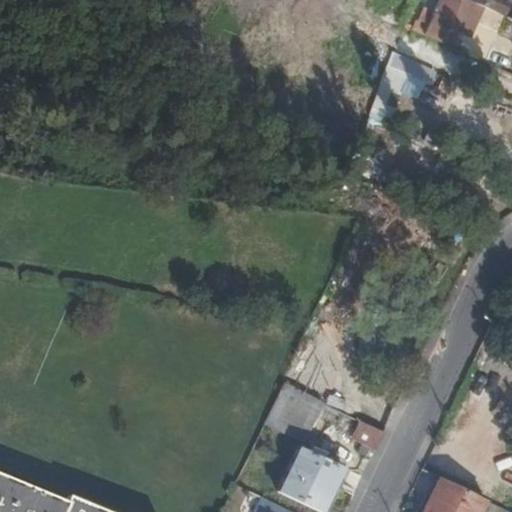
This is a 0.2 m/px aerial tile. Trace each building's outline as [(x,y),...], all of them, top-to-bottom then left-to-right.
[(466,38),(479,8),(460,0),(459,0),(457,5),(446,0),(438,0),(423,35),(441,43),(447,30),(466,38)] [(460,0),(479,8),(503,19),(511,0),(460,0)] [(396,69),(431,84),(438,68),(403,52),(396,69)] [(375,213),(373,247),(421,249),(423,216),(375,213)] [(302,353),(286,383),(323,401),(325,402),(341,371),(302,353)] [(286,383),(267,423),(304,441),(323,401),(286,383)] [(379,450),(387,433),(361,420),(353,436),(364,441),(359,451),(368,456),(373,446),(379,450)] [(326,511),(327,511),(350,466),(303,444),(280,491),(326,511)] [(18,511),(31,486),(0,472),(0,511),(18,511)] [(480,511),(487,498),(442,476),(424,511),(480,511)] [(55,511),(62,499),(31,486),(18,511),(55,511)] [(256,511),(263,497),(250,491),(242,506),(254,511),(256,511)] [(66,500),(62,499),(55,511),(112,511),(70,493),(66,500)] [(294,511),(263,497),(256,511),(294,511)]
